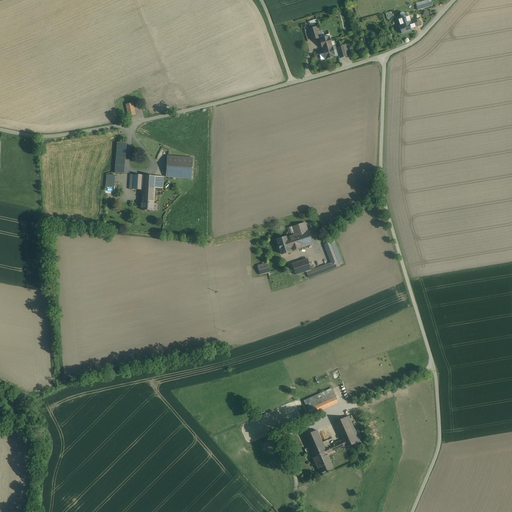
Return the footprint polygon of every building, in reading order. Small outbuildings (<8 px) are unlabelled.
[(426,4),(417,7),(418,10),(432,6),(431,2),(426,4)] [(410,28),(415,26),(413,21),(408,23),(405,16),(400,18),(403,26),(400,27),(402,34),(411,31),(410,28)] [(319,38),(319,37),(316,27),(309,29),(312,40),(319,38)] [(319,37),(319,38),(325,59),(335,56),(330,41),(331,41),(329,34),(319,37)] [(344,46),(337,48),(340,58),(347,56),(344,46)] [(133,103),(126,105),(129,116),(135,115),(133,103)] [(116,158),(124,159),(125,143),(118,143),(116,158)] [(193,158),(168,156),(166,177),(191,179),(193,158)] [(124,159),(116,158),(115,173),(122,174),(124,159)] [(115,175),(107,175),(106,187),(114,188),(115,175)] [(129,189),(142,190),(143,176),(130,175),(129,189)] [(154,204),(155,189),(155,176),(143,176),(142,190),(141,210),(153,211),(153,210),(154,204)] [(164,177),(155,176),(155,189),(163,189),(164,177)] [(303,215),(285,221),(288,229),(292,228),(301,225),(306,224),(303,215)] [(301,225),(292,228),(294,235),(298,249),(301,247),(312,244),(306,224),(301,225)] [(288,237),(286,238),(286,237),(277,240),(282,255),(290,252),(290,251),(298,249),(294,235),(288,237)] [(324,245),(326,251),(333,248),(331,242),(324,245)] [(338,260),(333,248),(326,251),(331,263),(338,260)] [(307,259),(292,264),(293,267),(295,275),(306,272),(311,270),(307,259)] [(331,263),(311,271),(311,270),(306,272),(308,278),(331,269),(340,266),(338,260),(331,263)] [(268,263),(257,266),(260,275),(270,272),(268,263)] [(332,390),(312,399),(314,403),(334,394),(332,390)] [(334,394),(314,403),(317,412),(338,403),(334,394)] [(317,412),(314,403),(306,407),(311,419),(319,415),(317,412)] [(334,423),(341,438),(342,441),(344,446),(345,448),(357,443),(346,419),(346,418),(334,423)] [(333,468),(327,454),(325,449),(317,431),(296,440),(302,454),(309,450),(320,473),(333,468)] [(335,445),(325,449),(327,454),(344,446),(342,441),(335,445)] [(362,455),(358,446),(353,448),(357,457),(362,455)] [(365,459),(360,462),(361,464),(364,468),(368,465),(365,459)]
